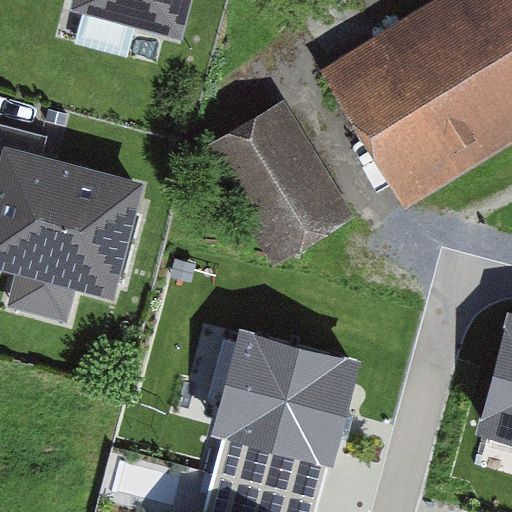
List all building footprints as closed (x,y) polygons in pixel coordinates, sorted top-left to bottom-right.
[(72,0),(70,8),(182,38),(192,0),(72,0)] [(401,201),(511,136),(511,0),(430,0),(321,65),(401,201)] [(356,215),(281,98),(201,150),(277,266),(356,215)] [(43,131),(0,119),(0,266),(119,299),(153,173),(40,143),(43,131)] [(511,315),(479,437),(511,445),(511,315)] [(363,364),(242,331),(213,439),(334,471),(363,364)] [(53,511),(71,451),(0,430),(0,511),(53,511)]
